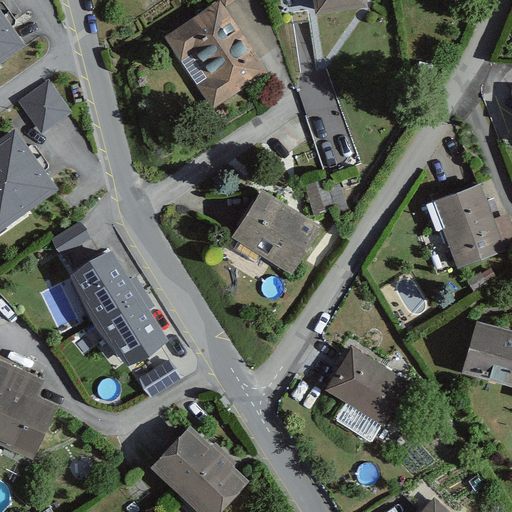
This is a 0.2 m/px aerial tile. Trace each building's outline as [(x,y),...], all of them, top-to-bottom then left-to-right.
[(360,0),(314,0),(317,15),(362,8),(360,0)] [(0,6),(0,58),(25,41),(0,6)] [(217,7),(167,41),(180,61),(193,52),(210,76),(201,82),(215,101),(260,71),(217,7)] [(49,77),(19,99),(43,132),(73,110),(49,77)] [(15,122),(0,132),(0,221),(56,185),(15,122)] [(480,183),(439,199),(448,225),(445,226),(459,263),(503,247),(480,183)] [(316,226),(261,191),(235,232),(290,267),(316,226)] [(167,342),(111,254),(73,279),(99,328),(129,366),(167,342)] [(511,331),(478,322),(465,365),(511,379),(511,331)] [(352,346),(327,384),(383,421),(408,383),(352,346)] [(37,379),(0,361),(0,437),(28,451),(51,402),(30,393),(37,379)] [(173,361),(143,375),(151,391),(180,377),(173,361)] [(186,425),(152,461),(206,511),(208,511),(242,477),(226,462),(231,456),(214,440),(208,446),(186,425)] [(448,511),(434,498),(420,511),(448,511)]
